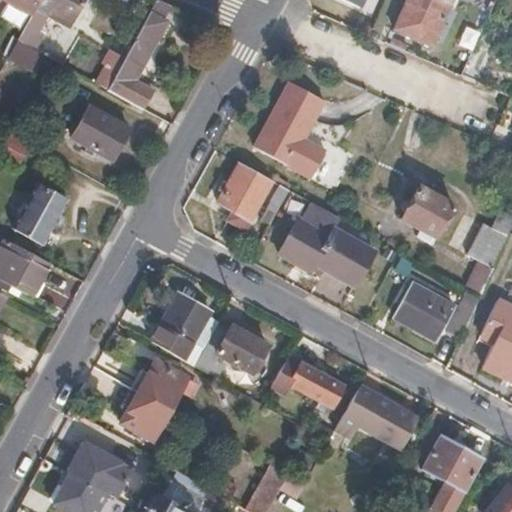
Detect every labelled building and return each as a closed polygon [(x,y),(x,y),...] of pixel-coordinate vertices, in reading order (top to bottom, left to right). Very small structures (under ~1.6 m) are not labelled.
[(35,0),(34,0),(6,0),(3,6),(14,11),(17,5),(28,12),(32,5),(35,0)] [(80,0),(34,0),(35,0),(59,14),(69,20),(80,0)] [(360,0),(321,0),(353,15),(360,0)] [(430,46),(450,0),(405,0),(393,27),(430,46)] [(27,45),(44,12),(32,5),(28,12),(25,19),(15,38),(27,45)] [(132,81),(164,22),(146,13),(123,56),(105,88),(140,107),(149,90),(132,81)] [(30,70),(40,52),(27,45),(15,38),(5,57),(30,70)] [(301,140),(323,101),(287,81),(251,147),(308,178),(323,151),(301,140)] [(109,158),(125,127),(85,105),(68,136),(109,158)] [(0,152),(16,161),(25,145),(0,131),(0,152)] [(245,218),(267,180),(259,176),(236,163),(214,202),(228,210),(245,218)] [(67,215),(58,210),(65,197),(36,181),(11,227),(40,243),(48,230),(56,234),(64,232),(69,223),(67,215)] [(434,238),(451,206),(416,187),(399,220),(434,238)] [(356,242),(331,229),(336,218),(309,203),(299,222),(294,219),(276,253),(294,263),(298,256),(312,264),(354,286),(372,250),(356,242)] [(245,218),(228,210),(224,219),(241,228),(245,218)] [(506,232),(511,221),(497,213),(490,227),(481,223),(464,256),(476,262),(465,284),(478,291),(506,232)] [(47,263),(16,246),(3,240),(0,244),(0,287),(7,291),(10,284),(31,295),(47,263)] [(309,271),(312,264),(298,256),(294,263),(309,271)] [(191,341),(203,316),(206,312),(173,293),(163,311),(150,334),(147,340),(148,341),(192,366),(202,347),(191,341)] [(447,317),(409,297),(397,320),(434,340),(447,317)] [(511,307),(491,298),(482,317),(497,323),(511,330),(511,307)] [(202,347),(215,324),(215,323),(203,316),(191,341),(202,347)] [(511,330),(497,323),(482,317),(474,335),(489,342),(477,366),(511,382),(511,330)] [(263,346),(227,326),(226,330),(215,324),(202,347),(192,366),(200,370),(211,376),(215,378),(223,365),(215,360),(218,356),(229,362),(249,373),(263,346)] [(341,387),(308,369),(284,356),(267,388),(281,394),(286,383),(311,396),(317,400),(326,404),(330,406),(341,387)] [(166,407),(182,378),(152,361),(144,375),(137,372),(129,387),(166,407)] [(148,439),(166,407),(129,387),(120,403),(127,407),(117,423),(148,439)] [(414,419),(390,406),(356,387),(353,395),(332,431),(348,439),(355,425),(398,448),(414,419)] [(322,411),(326,404),(317,400),(314,407),(322,411)] [(480,457),(438,434),(419,469),(442,481),(461,491),(480,457)] [(64,470),(67,472),(105,493),(114,498),(131,468),(81,440),(64,470)] [(143,467),(149,455),(132,446),(126,458),(143,467)] [(205,511),(211,511),(220,494),(197,481),(174,469),(161,495),(154,492),(143,511),(202,511),(203,511),(205,511)] [(94,511),(105,493),(67,472),(50,502),(68,511),(94,511)] [(449,511),(461,491),(442,481),(427,507),(436,511),(449,511)] [(511,511),(511,489),(505,483),(481,511),(511,511)]
